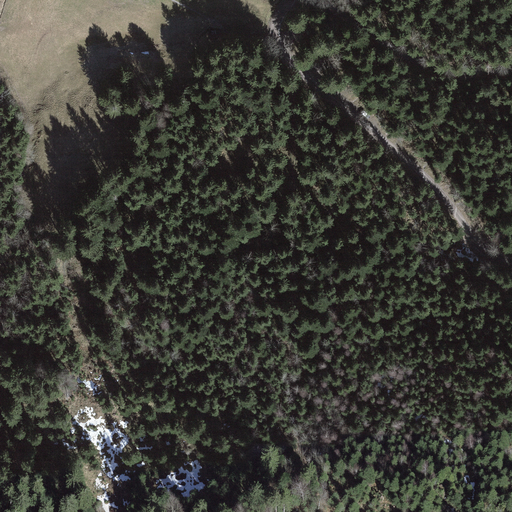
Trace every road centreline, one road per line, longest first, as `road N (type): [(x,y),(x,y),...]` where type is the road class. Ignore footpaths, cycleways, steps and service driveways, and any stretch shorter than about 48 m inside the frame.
road 1 (track): [(273,37),(280,62),(402,160),(473,247),(511,266)]
road 2 (track): [(511,72),(435,74),(329,7),(300,7),(273,37)]
